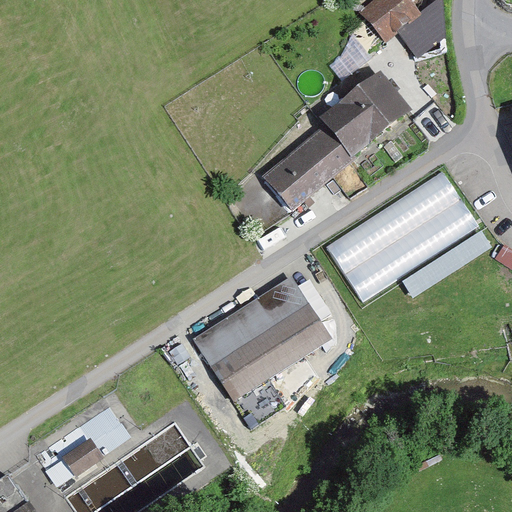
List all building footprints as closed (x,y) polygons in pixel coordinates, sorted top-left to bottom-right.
[(381,42),(413,16),(399,0),(375,0),(358,14),(381,42)] [(350,153),(403,112),(389,95),(394,91),(388,82),(382,86),(376,79),(324,119),(328,124),(350,153)] [(347,155),(350,153),(328,124),(263,180),(290,212),(352,159),(347,155)] [(330,234),(364,292),(485,221),(451,163),(330,234)] [(207,367),(231,403),(327,341),(316,323),(304,305),(269,328),(271,332),(246,348),(243,344),(207,367)] [(115,399),(56,439),(61,447),(94,424),(109,446),(135,429),(115,399)] [(72,475),(97,458),(87,443),(62,460),(72,475)] [(28,511),(5,476),(0,479),(0,511),(28,511)]
